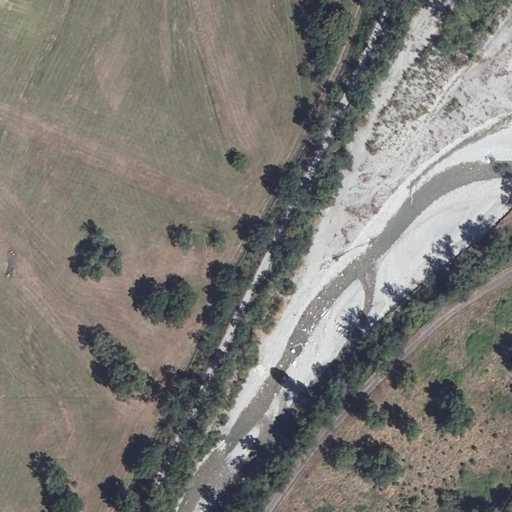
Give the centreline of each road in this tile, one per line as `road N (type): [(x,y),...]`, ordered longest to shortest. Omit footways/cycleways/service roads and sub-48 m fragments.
road 1 (track): [(389,0),(146,511)]
road 2 (track): [(265,511),(348,405),(454,309),(511,275)]
